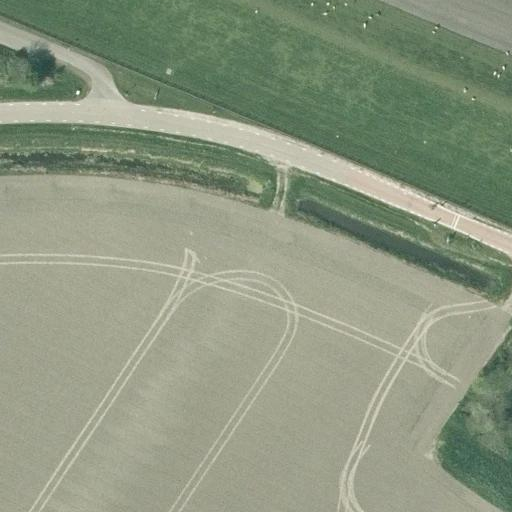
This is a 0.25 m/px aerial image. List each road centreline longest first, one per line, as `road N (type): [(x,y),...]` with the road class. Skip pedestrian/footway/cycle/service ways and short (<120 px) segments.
road 1 (tertiary): [(511,246),(270,146),(114,115)]
road 2 (unclassified): [(114,115),(88,68),(0,29)]
